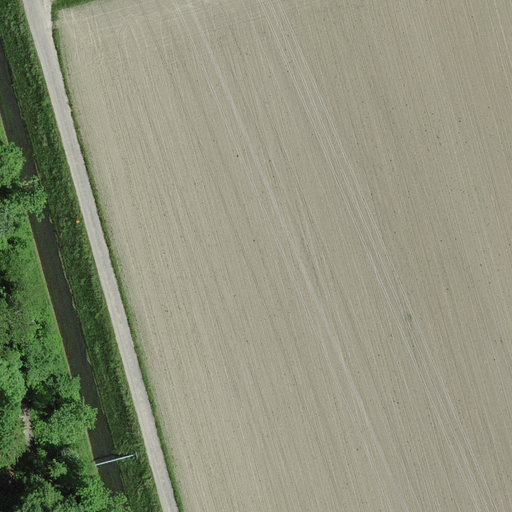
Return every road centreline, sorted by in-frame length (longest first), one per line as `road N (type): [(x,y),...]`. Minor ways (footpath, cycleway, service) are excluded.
road 1 (unclassified): [(35,0),(170,511)]
road 2 (track): [(50,511),(0,324)]
